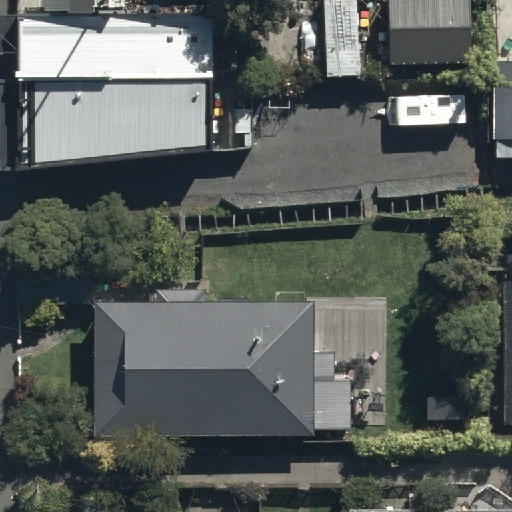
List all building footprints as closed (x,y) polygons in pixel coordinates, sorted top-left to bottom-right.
[(469,0),(389,0),(392,66),(472,63),(469,0)] [(18,1),(13,156),(209,136),(213,8),(18,1)] [(511,56),(503,57),(501,128),(511,128),(511,56)] [(90,261),(16,261),(16,299),(90,298),(90,261)] [(511,270),(500,271),(501,416),(511,415),(511,270)] [(91,289),(90,426),(350,427),(351,372),(332,372),(332,342),(311,342),(311,289),(204,289),(204,279),(152,278),(152,290),(91,289)] [(342,511),(511,511),(511,499),(343,495),(342,511)]
